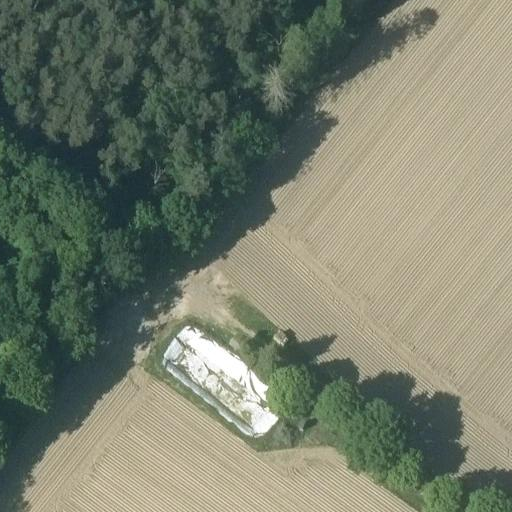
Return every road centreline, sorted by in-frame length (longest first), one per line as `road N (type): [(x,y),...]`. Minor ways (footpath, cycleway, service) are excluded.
road 1 (track): [(157,284),(482,511)]
road 2 (track): [(154,281),(383,0)]
road 3 (track): [(157,284),(0,469)]
road 4 (track): [(0,162),(157,284)]
